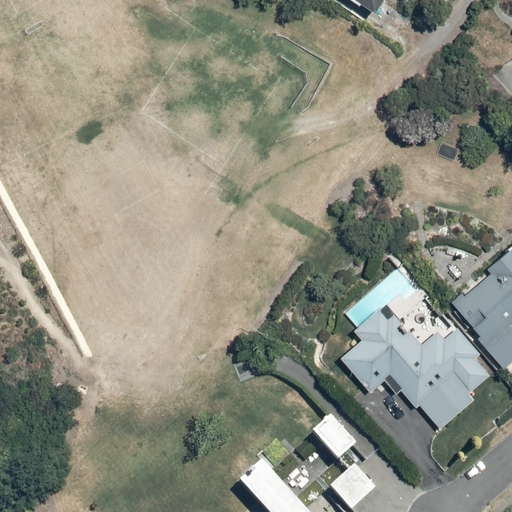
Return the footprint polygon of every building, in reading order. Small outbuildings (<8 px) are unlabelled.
[(356,0),(377,12),(385,0),(356,0)] [(465,289),(455,298),(483,332),(479,335),(504,366),(511,359),(511,245),(486,266),(492,273),(468,292),(465,289)] [(400,291),(358,329),(366,338),(345,357),(374,389),(387,378),(400,393),(404,389),(417,404),(421,401),(443,426),(479,395),(474,390),(490,376),(477,360),(483,355),(458,326),(450,333),(441,322),(427,334),(418,324),(429,314),(420,304),(428,298),(420,289),(407,300),(400,291)] [(331,417),(315,432),(343,461),(359,446),(331,417)] [(311,511),(266,461),(243,482),(271,511),(311,511)] [(380,486),(359,463),(334,486),(354,509),(380,486)]
